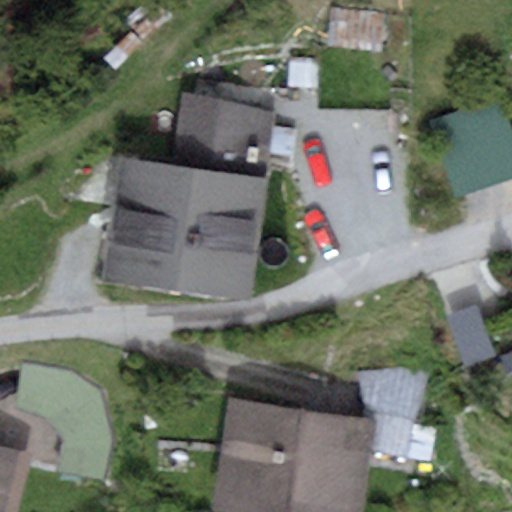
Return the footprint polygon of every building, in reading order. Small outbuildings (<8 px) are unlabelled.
[(320,47),(319,107),(390,108),(391,49),(320,47)] [(249,298),(277,112),(183,98),(173,166),(120,158),(102,277),(249,298)] [(511,177),(511,132),(500,98),(431,121),(457,196),(511,177)] [(475,309),(445,319),(460,366),(490,356),(475,309)] [(22,362),(16,409),(47,417),(64,441),(57,474),(105,485),(114,440),(99,389),(70,369),(22,362)] [(421,365),(360,373),(374,422),(370,451),(409,459),(427,398),(421,365)] [(374,422),(230,399),(212,509),(230,511),(360,511),(370,451),(374,422)] [(0,511),(15,511),(30,456),(0,448),(0,511)]
